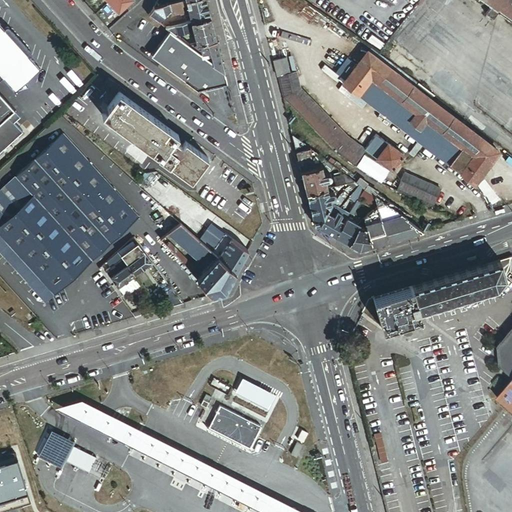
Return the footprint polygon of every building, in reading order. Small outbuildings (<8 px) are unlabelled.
[(126,7),(120,0),(111,0),(108,3),(118,14),(119,13),(126,7)] [(133,0),(126,7),(130,11),(138,4),(134,0),(133,0)] [(186,0),(181,0),(170,3),(171,10),(188,6),(186,0)] [(211,16),(206,0),(186,0),(188,6),(189,10),(190,13),(191,17),(192,21),(211,16)] [(511,0),(482,0),(491,6),(499,12),(511,21),(511,0)] [(170,3),(154,8),(149,16),(158,22),(171,10),(170,3)] [(172,14),(189,10),(188,6),(171,10),(172,14)] [(493,19),(499,12),(491,6),(486,13),(493,19)] [(126,7),(119,13),(123,17),(130,11),(126,7)] [(217,38),(211,16),(192,21),(196,40),(197,43),(199,43),(217,38)] [(169,27),(165,28),(170,31),(176,35),(191,31),(192,21),(183,23),(169,27)] [(41,69),(0,23),(0,81),(3,79),(16,92),(41,69)] [(203,55),(198,51),(190,45),(176,35),(170,31),(152,56),(197,89),(228,83),(224,70),(212,61),(203,55)] [(224,70),(217,38),(199,43),(201,50),(202,51),(210,49),(211,53),(213,60),(212,61),(224,70)] [(197,43),(193,44),(190,45),(198,51),(201,50),(199,43),(197,43)] [(415,87),(418,84),(370,47),(367,51),(415,87)] [(431,99),(415,87),(367,51),(356,65),(356,66),(371,77),(472,155),(487,166),(498,151),(431,99)] [(285,58),(273,62),(276,75),(289,72),(285,58)] [(345,80),(356,66),(356,65),(347,58),(336,73),(345,80)] [(371,77),(356,66),(345,80),(343,83),(358,94),(371,77)] [(334,151),(353,165),(364,149),(348,137),(299,87),(296,72),(277,77),(282,98),(334,151)] [(459,172),(472,155),(371,77),(358,94),(459,172)] [(433,96),(418,84),(415,87),(431,99),(433,96)] [(0,153),(24,132),(10,116),(16,110),(0,92),(0,153)] [(106,111),(195,175),(207,159),(184,143),(181,146),(174,141),(178,136),(118,94),(106,111)] [(191,182),(195,175),(106,111),(101,117),(191,182)] [(64,134),(17,176),(93,260),(140,218),(64,134)] [(300,170),(318,166),(317,161),(316,156),(319,155),(291,134),(300,170)] [(379,149),(374,155),(377,157),(388,143),(375,134),(370,142),(379,149)] [(365,148),(374,155),(379,149),(370,142),(365,148)] [(403,154),(388,143),(377,157),(392,169),(403,154)] [(132,147),(126,154),(142,166),(148,158),(132,147)] [(474,183),(487,166),(472,155),(459,172),(474,183)] [(323,164),(324,163),(326,160),(323,158),(317,161),(318,166),(321,165),(323,164)] [(323,173),(321,165),(318,166),(300,170),(306,193),(327,188),(324,180),(328,179),(329,179),(329,178),(330,177),(330,176),(330,175),(330,174),(329,174),(329,173),(328,173),(327,173),(326,173),(323,173)] [(396,190),(432,206),(440,188),(404,173),(396,190)] [(354,181),(347,175),(333,179),(335,186),(349,182),(354,181)] [(93,260),(17,176),(0,191),(0,250),(29,283),(47,302),(69,282),(68,282),(93,260)] [(338,207),(349,196),(356,188),(350,184),(332,204),(338,207)] [(364,188),(359,184),(356,188),(349,196),(356,200),(363,189),(364,188)] [(328,193),(327,188),(306,193),(313,225),(317,227),(330,203),(329,199),(332,198),(333,198),(334,197),(334,196),(334,195),(334,194),(334,193),(333,193),(333,192),(332,192),(331,192),(328,193)] [(363,189),(356,200),(373,209),(374,209),(376,205),(374,195),(363,189)] [(374,195),(376,205),(378,212),(379,215),(382,214),(391,208),(374,195)] [(349,213),(338,207),(332,204),(330,203),(317,227),(325,232),(335,237),(346,218),(349,213)] [(399,214),(391,208),(382,214),(384,220),(386,219),(391,218),(399,214)] [(398,221),(406,219),(399,214),(391,218),(392,223),(398,221)] [(349,219),(346,218),(335,237),(342,241),(348,245),(358,227),(359,225),(349,219)] [(398,239),(403,237),(398,221),(392,223),(391,218),(386,219),(388,224),(382,226),(387,242),(398,239)] [(422,231),(406,219),(398,221),(403,237),(412,234),(422,231)] [(379,244),(387,242),(382,226),(381,221),(380,220),(375,222),(365,224),(366,228),(372,246),(379,244)] [(200,241),(180,224),(168,234),(173,238),(199,261),(209,249),(207,247),(203,244),(200,241)] [(366,228),(358,227),(348,245),(358,250),(362,249),(372,246),(366,228)] [(225,235),(218,229),(215,234),(221,239),(225,235)] [(173,238),(168,234),(161,240),(167,246),(169,244),(170,244),(172,242),(170,240),(173,238)] [(231,239),(225,235),(221,239),(216,246),(215,248),(221,253),(231,239)] [(205,236),(200,241),(203,244),(206,240),(210,244),(207,247),(209,249),(218,257),(221,253),(215,248),(216,246),(205,236)] [(235,273),(248,251),(231,239),(221,253),(218,257),(235,273)] [(131,242),(118,252),(120,256),(134,246),(131,242)] [(144,252),(137,243),(134,246),(120,256),(123,259),(127,265),(144,252)] [(167,246),(191,273),(194,270),(194,268),(170,244),(169,244),(167,246)] [(104,268),(120,256),(118,252),(101,265),(104,268)] [(152,262),(144,252),(127,265),(135,275),(152,262)] [(123,259),(120,256),(104,268),(106,271),(123,259)] [(225,291),(235,273),(218,257),(207,269),(207,268),(203,273),(203,274),(198,280),(212,295),(225,291)] [(127,265),(123,259),(106,271),(111,277),(127,265)] [(501,275),(496,259),(370,297),(379,328),(419,316),(417,309),(493,286),(501,275)] [(135,275),(127,265),(111,277),(118,287),(135,275)] [(183,304),(171,288),(165,293),(174,306),(183,304)] [(511,330),(499,347),(500,367),(511,377),(511,378),(495,400),(503,407),(511,414),(511,330)] [(212,398),(206,395),(201,405),(206,408),(212,398)] [(54,408),(260,511),(304,511),(81,400),(54,408)] [(209,427),(250,448),(261,426),(220,405),(209,427)] [(66,460),(73,446),(75,442),(63,436),(52,431),(38,457),(49,463),(61,469),(66,460)] [(303,445),(297,442),(290,454),(297,457),(303,445)] [(97,458),(73,446),(66,460),(90,472),(97,458)] [(16,453),(0,457),(0,510),(30,502),(16,453)]
